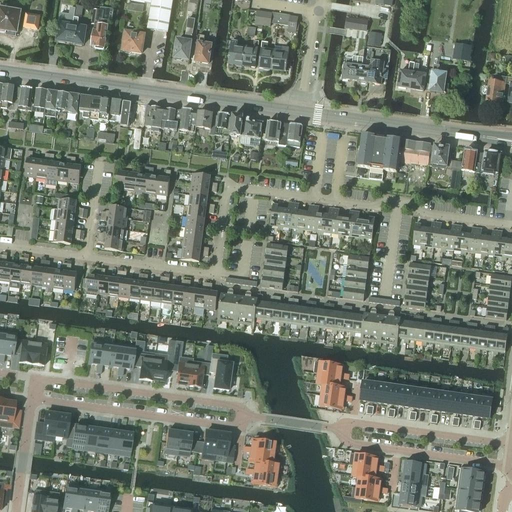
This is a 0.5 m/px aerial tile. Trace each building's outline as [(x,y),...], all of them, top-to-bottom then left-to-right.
[(154,31),(167,33),(172,0),(131,0),(131,1),(151,5),(147,30),(149,30),(149,31),(149,32),(152,32),(153,32),(154,31)] [(6,32),(16,34),(20,14),(7,11),(8,6),(1,5),(0,8),(0,33),(6,35),(6,32)] [(81,18),(83,8),(76,6),(74,17),(81,18)] [(104,49),(107,23),(112,23),(114,10),(100,8),(100,11),(93,10),(90,25),(94,26),(91,47),(95,48),(95,50),(103,51),(104,49)] [(60,25),(57,42),(59,42),(58,43),(65,44),(65,43),(70,44),(75,10),(71,9),(69,16),(60,15),(58,25),(60,25)] [(75,10),(70,44),(76,45),(75,46),(82,47),(82,46),(83,46),(86,29),(77,27),(78,20),(74,19),(76,10),(75,10)] [(257,12),(255,25),(263,27),(265,13),(257,12)] [(265,13),(263,27),(270,28),(271,24),(272,15),(265,13)] [(26,15),(23,28),(37,31),(40,17),(26,15)] [(288,27),(288,30),(296,32),(297,25),(297,24),(298,19),(297,18),(290,17),(288,27)] [(188,62),(193,30),(194,21),(188,20),(184,42),(177,41),(174,60),(175,60),(176,62),(180,62),(182,61),(188,62)] [(347,20),(346,29),(366,32),(367,23),(347,20)] [(130,53),(141,55),(144,37),(132,35),(133,29),(127,28),(123,52),(124,52),(124,53),(125,54),(128,55),(130,53)] [(380,47),(382,35),(369,33),(368,45),(380,47)] [(196,50),(197,50),(195,64),(201,65),(201,64),(208,65),(211,46),(203,45),(204,38),(198,37),(196,50)] [(241,67),(243,67),(246,49),(245,49),(246,44),(231,42),(228,65),(235,66),(235,67),(241,68),(241,67)] [(246,49),(243,67),(244,67),(244,68),(250,69),(250,68),(256,69),(259,43),(254,42),(253,50),(246,49)] [(266,44),(262,43),(258,69),(267,70),(266,71),(271,72),(273,53),(265,52),(266,44)] [(467,47),(455,45),(452,61),(465,63),(467,47)] [(289,50),(282,49),(282,54),(273,53),(271,72),(272,72),(272,71),(275,71),(275,72),(281,73),(281,72),(286,73),(289,50)] [(358,58),(354,83),(361,84),(365,85),(366,84),(368,85),(370,69),(369,68),(362,67),(364,51),(363,51),(359,53),(358,57),(358,58)] [(342,81),(354,83),(358,58),(353,58),(352,66),(344,65),(342,81)] [(370,69),(368,85),(380,86),(381,79),(382,79),(382,77),(383,71),(382,70),(383,64),(375,63),(375,61),(371,60),(369,68),(370,69)] [(397,88),(410,91),(414,65),(409,64),(408,73),(399,72),(397,88)] [(414,65),(410,91),(423,92),(425,76),(417,75),(418,65),(414,65)] [(448,87),(444,86),(445,75),(438,74),(439,67),(433,66),(429,92),(435,93),(436,95),(439,96),(440,94),(442,95),(442,94),(447,95),(448,87)] [(481,93),(482,95),(487,96),(485,106),(486,106),(487,108),(491,109),(492,107),(494,108),(494,106),(497,106),(497,103),(501,103),(504,87),(505,85),(510,86),(511,79),(506,79),(506,80),(499,79),(498,86),(495,85),(494,88),(488,87),(488,88),(483,87),(481,89),(481,93)] [(3,87),(0,110),(1,110),(1,109),(7,110),(8,104),(13,105),(13,99),(20,100),(22,90),(21,90),(15,89),(14,88),(3,87)] [(19,111),(31,113),(32,106),(31,104),(32,91),(22,90),(20,100),(19,111)] [(32,109),(32,106),(31,113),(45,115),(48,93),(36,92),(34,110),(32,109)] [(48,93),(45,115),(45,117),(56,119),(59,95),(48,93)] [(59,95),(56,119),(56,113),(61,114),(61,116),(67,117),(67,115),(69,96),(59,95)] [(69,96),(67,115),(77,116),(80,98),(69,96)] [(87,122),(88,120),(91,99),(82,97),(80,113),(83,114),(83,119),(87,120),(87,122)] [(88,120),(87,122),(89,122),(89,121),(108,123),(108,122),(111,101),(91,99),(88,120)] [(111,101),(108,122),(114,123),(115,118),(119,118),(121,102),(111,101)] [(128,128),(129,116),(131,104),(123,103),(121,115),(120,127),(128,128)] [(151,109),(146,107),(144,122),(146,122),(145,128),(148,128),(151,129),(151,132),(159,134),(160,130),(161,130),(163,111),(160,110),(158,108),(154,107),(151,109)] [(163,111),(161,130),(177,132),(179,132),(181,111),(175,112),(173,109),(169,109),(166,111),(163,111)] [(181,111),(179,132),(195,134),(197,114),(192,113),(193,112),(181,111)] [(197,114),(195,134),(196,129),(209,131),(208,137),(214,138),(217,118),(212,117),(213,115),(197,113),(197,114)] [(217,118),(214,138),(228,139),(231,119),(229,119),(228,117),(218,116),(217,118)] [(231,119),(228,139),(231,140),(231,138),(237,139),(237,136),(240,136),(240,138),(243,121),(241,121),(241,119),(232,118),(232,120),(231,119)] [(243,121),(240,138),(260,141),(261,136),(263,136),(264,124),(262,125),(252,123),(250,120),(246,120),(244,121),(243,121)] [(264,124),(263,136),(265,136),(264,142),(278,144),(277,147),(286,148),(289,126),(267,123),(264,124)] [(289,126),(286,148),(299,149),(302,128),(289,126)] [(134,148),(133,149),(139,150),(139,149),(142,131),(136,130),(134,148)] [(362,136),(357,168),(397,174),(398,164),(399,155),(401,141),(387,139),(387,140),(376,138),(376,137),(362,136)] [(399,155),(398,164),(428,168),(428,169),(429,160),(430,147),(431,145),(401,141),(399,155)] [(159,144),(158,152),(165,153),(166,145),(159,144)] [(433,161),(429,160),(428,169),(445,171),(445,168),(446,168),(448,149),(447,149),(446,147),(442,147),(441,148),(435,147),(433,161)] [(0,148),(0,159),(5,161),(10,161),(12,150),(0,148)] [(453,162),(452,170),(461,172),(474,174),(479,174),(479,175),(480,175),(481,165),(483,154),(478,154),(478,153),(473,152),(471,150),(467,150),(465,151),(464,151),(462,164),(453,162)] [(481,165),(480,175),(483,176),(483,173),(498,175),(499,175),(502,156),(502,155),(486,153),(484,165),(481,165)] [(27,160),(25,178),(36,180),(38,162),(27,160)] [(38,162),(36,180),(47,181),(49,163),(38,162)] [(47,181),(46,186),(57,187),(57,182),(60,165),(49,163),(47,181)] [(60,165),(57,182),(68,184),(70,166),(60,165)] [(70,166),(68,184),(79,185),(82,168),(70,166)] [(457,191),(460,172),(453,171),(450,190),(457,191)] [(116,173),(114,190),(124,192),(127,174),(116,173)] [(127,174),(124,192),(135,193),(138,176),(127,174)] [(193,175),(191,186),(209,188),(210,177),(193,175)] [(138,176),(135,193),(146,195),(148,177),(138,176)] [(148,177),(146,195),(157,196),(159,179),(148,177)] [(159,179),(157,196),(168,198),(170,180),(159,179)] [(191,186),(190,197),(208,199),(209,188),(191,186)] [(190,197),(188,207),(206,210),(208,199),(190,197)] [(60,201),(58,211),(54,211),(76,214),(77,208),(77,203),(60,201)] [(283,211),(280,232),(282,232),(283,228),(291,230),(294,205),(290,204),(289,211),(283,211)] [(294,205),(291,230),(298,231),(298,234),(300,234),(303,213),(297,213),(298,205),(294,205)] [(277,231),(280,232),(283,211),(277,210),(277,206),(273,206),(270,227),(278,228),(277,231)] [(109,212),(107,214),(107,218),(109,218),(127,221),(128,210),(122,209),(111,207),(110,213),(109,212)] [(188,207),(187,218),(205,221),(206,210),(188,207)] [(303,213),(300,234),(303,235),(303,231),(311,232),(314,208),(310,207),(309,214),(303,213)] [(314,208),(311,232),(318,233),(318,237),(320,237),(323,216),(318,215),(319,208),(314,208)] [(323,216),(320,237),(323,237),(323,234),(331,235),(335,210),(330,210),(329,217),(323,216)] [(335,210),(331,235),(339,236),(338,240),(341,240),(344,219),(338,218),(339,211),(335,210)] [(53,221),(57,222),(57,223),(75,225),(76,214),(54,211),(53,221)] [(344,219),(341,240),(343,240),(344,237),(351,238),(355,213),(350,213),(349,220),(344,219)] [(355,213),(351,238),(359,239),(359,242),(361,243),(364,222),(358,221),(359,214),(355,213)] [(109,218),(108,229),(126,231),(127,221),(109,218)] [(187,218),(186,229),(203,231),(205,221),(187,218)] [(364,222),(361,243),(363,243),(364,239),(372,240),(375,220),(370,219),(370,223),(364,222)] [(57,223),(55,233),(73,236),(75,225),(57,223)] [(425,230),(423,251),(425,251),(426,248),(433,249),(437,224),(432,224),(431,231),(425,230)] [(437,224),(433,249),(441,250),(441,254),(443,254),(446,233),(440,232),(441,225),(437,224)] [(415,226),(413,246),(421,247),(420,251),(423,251),(425,230),(419,229),(420,226),(415,226)] [(446,233),(443,254),(445,254),(446,251),(453,252),(457,227),(452,227),(451,234),(446,233)] [(457,227),(453,252),(461,253),(461,256),(463,257),(466,236),(460,235),(461,228),(457,227)] [(107,234),(106,240),(124,242),(126,231),(108,229),(107,234)] [(186,229),(184,240),(202,242),(203,231),(186,229)] [(466,236),(463,257),(466,257),(466,253),(474,254),(477,230),(472,229),(472,236),(466,236)] [(477,230),(474,254),(481,255),(481,259),(483,259),(486,238),(481,237),(481,231),(477,230)] [(486,238),(483,259),(486,260),(486,256),(494,257),(497,233),(493,232),(492,239),(486,238)] [(55,233),(54,244),(72,246),(73,236),(55,233)] [(497,233),(494,257),(502,258),(501,262),(503,262),(506,241),(501,240),(502,233),(497,233)] [(105,251),(123,253),(124,242),(106,240),(105,251)] [(184,240),(183,250),(201,253),(202,242),(184,240)] [(511,241),(506,241),(503,262),(506,262),(507,259),(511,259),(511,241)] [(267,245),(266,256),(286,259),(288,248),(267,245)] [(183,250),(181,261),(199,264),(201,253),(183,250)] [(266,256),(264,267),(285,270),(286,259),(266,256)] [(349,257),(347,267),(368,270),(369,259),(349,257)] [(2,264),(0,282),(11,284),(13,266),(8,265),(9,264),(7,263),(3,262),(2,264)] [(45,270),(43,288),(54,290),(56,272),(50,271),(51,263),(46,262),(46,268),(45,270)] [(11,284),(10,289),(21,290),(21,285),(24,267),(24,265),(20,264),(18,265),(18,267),(13,266),(11,284)] [(56,272),(54,290),(64,291),(68,265),(64,265),(62,273),(56,272)] [(68,265),(64,291),(75,292),(78,275),(67,273),(67,271),(72,271),(72,266),(68,265)] [(410,265),(409,276),(429,279),(431,268),(410,265)] [(21,285),(32,287),(35,269),(24,267),(21,285)] [(264,267),(263,278),(284,281),(285,270),(264,267)] [(347,267),(346,278),(366,281),(368,270),(347,267)] [(35,269),(32,287),(43,288),(45,270),(35,269)] [(87,294),(98,296),(100,278),(90,276),(87,294)] [(409,276),(407,287),(428,290),(429,279),(409,276)] [(491,276),(490,287),(511,290),(511,279),(491,276)] [(98,296),(109,297),(111,279),(100,278),(98,296)] [(263,278),(262,289),(282,292),(284,281),(263,278)] [(346,278),(344,289),(365,292),(366,281),(346,278)] [(111,279),(109,297),(119,299),(122,281),(111,279)] [(122,281),(119,299),(130,300),(133,282),(122,281)] [(133,282),(130,300),(141,302),(143,284),(133,282)] [(143,284),(141,302),(152,303),(154,285),(143,284)] [(197,291),(194,309),(205,311),(209,285),(204,284),(203,290),(208,290),(207,293),(197,291)] [(154,285),(152,303),(162,305),(165,287),(154,285)] [(209,285),(205,311),(216,312),(218,294),(212,293),(213,285),(209,285)] [(165,287),(162,305),(173,306),(175,288),(165,287)] [(407,287),(406,298),(426,300),(428,290),(407,287)] [(490,287),(488,298),(509,301),(511,290),(490,287)] [(175,288),(173,306),(184,308),(186,290),(175,288)] [(344,289),(343,300),(364,303),(365,292),(344,289)] [(184,308),(194,309),(197,291),(186,290),(184,308)] [(220,322),(227,323),(234,324),(233,327),(235,328),(240,298),(233,297),(234,292),(233,291),(231,291),(230,291),(228,292),(228,296),(221,295),(217,325),(220,326),(220,322)] [(240,298),(235,328),(238,328),(238,324),(245,325),(251,326),(251,330),(254,330),(255,320),(257,300),(251,299),(252,295),(251,294),(249,293),(248,293),(246,295),(246,299),(240,298)] [(257,300),(255,320),(261,321),(260,325),(263,325),(265,304),(261,303),(262,296),(258,296),(257,300)] [(265,304),(263,325),(265,325),(265,322),(272,323),(275,298),(271,297),(270,305),(265,304)] [(275,298),(272,323),(279,324),(278,327),(280,327),(283,306),(279,306),(280,299),(275,298)] [(406,298),(404,308),(425,311),(426,300),(406,298)] [(488,298),(487,309),(508,311),(509,301),(488,298)] [(283,306),(280,327),(283,328),(283,324),(290,325),(293,301),(289,300),(288,307),(283,306)] [(293,301),(290,325),(296,326),(296,330),(298,330),(301,309),(296,308),(297,301),(293,301)] [(301,309),(298,330),(300,330),(301,327),(308,328),(311,303),(306,302),(306,309),(301,309)] [(311,303),(308,328),(314,329),(314,332),(316,332),(319,311),(314,311),(315,304),(311,303)] [(319,311),(316,332),(318,333),(319,329),(325,330),(329,305),(324,305),(323,312),(319,311)] [(329,305),(325,330),(332,331),(332,334),(334,335),(337,314),(332,313),(333,306),(329,305)] [(337,314),(334,335),(336,335),(337,332),(343,332),(347,308),(342,307),(341,314),(337,314)] [(347,308),(343,332),(350,333),(350,337),(352,337),(355,316),(350,315),(351,308),(347,308)] [(487,309),(486,319),(506,322),(508,311),(487,309)] [(355,316),(352,337),(354,338),(355,334),(361,335),(363,315),(364,315),(365,310),(360,310),(359,317),(355,316)] [(363,315),(361,335),(360,345),(362,345),(363,342),(370,342),(376,343),(376,347),(378,347),(382,317),(376,317),(376,312),(376,311),(374,311),(372,310),(371,311),(370,316),(364,315),(363,315)] [(382,317),(378,347),(380,348),(381,344),(387,345),(394,346),(394,349),(396,350),(398,340),(400,320),(394,319),(394,315),(393,313),(392,313),(390,313),(389,314),(388,318),(382,317)] [(401,315),(400,320),(398,340),(404,341),(404,344),(406,345),(409,323),(405,323),(405,316),(401,315)] [(409,323),(406,345),(408,345),(409,341),(416,342),(419,318),(415,317),(414,324),(409,323)] [(419,318),(416,342),(422,343),(422,347),(424,347),(427,326),(423,325),(423,318),(419,318)] [(427,326),(424,347),(426,347),(427,344),(434,345),(437,320),(433,319),(432,326),(427,326)] [(437,320),(434,345),(440,346),(440,349),(442,350),(445,328),(440,328),(441,321),(437,320)] [(445,328),(442,350),(444,350),(445,346),(451,347),(455,323),(450,322),(449,329),(445,328)] [(455,323),(451,347),(458,348),(458,352),(460,352),(463,331),(458,330),(459,323),(455,323)] [(463,331),(460,352),(462,352),(463,349),(469,350),(472,325),(468,324),(467,331),(463,331)] [(472,325),(469,350),(476,351),(475,354),(478,354),(480,333),(476,333),(477,326),(472,325)] [(480,333),(478,354),(480,355),(480,351),(487,352),(490,327),(486,327),(485,334),(480,333)] [(490,327),(487,352),(494,353),(493,357),(496,357),(498,336),(494,335),(495,328),(490,327)] [(498,336),(496,357),(498,357),(498,354),(505,355),(508,330),(504,329),(503,336),(498,336)] [(16,335),(5,334),(1,356),(13,358),(16,335)] [(31,366),(34,344),(22,342),(18,364),(31,366)] [(91,343),(88,365),(97,366),(99,366),(102,344),(91,343)] [(34,344),(31,366),(43,367),(46,345),(34,344)] [(97,366),(96,370),(101,371),(102,367),(110,368),(113,346),(102,344),(99,366),(97,366)] [(113,346),(110,368),(118,369),(117,373),(122,374),(123,370),(121,369),(124,347),(113,346)] [(124,347),(121,369),(123,370),(132,371),(132,367),(134,353),(135,349),(124,347)] [(134,353),(132,367),(140,369),(138,381),(151,382),(155,356),(142,354),(134,353)] [(155,356),(151,382),(151,383),(152,382),(163,384),(167,357),(155,356)] [(173,358),(171,372),(177,373),(175,385),(187,387),(187,388),(188,388),(192,361),(180,359),(173,358)] [(210,366),(208,374),(215,375),(213,389),(213,390),(227,392),(228,392),(232,366),(232,365),(231,365),(226,364),(218,363),(218,360),(211,359),(210,366)] [(192,361),(188,388),(200,389),(202,376),(208,377),(208,374),(210,366),(192,363),(192,361)] [(315,362),(314,374),(341,377),(341,375),(342,366),(315,362)] [(340,380),(341,377),(314,374),(318,375),(317,385),(345,389),(345,388),(339,387),(340,380)] [(360,402),(371,403),(374,384),(363,383),(360,402)] [(384,386),(374,384),(371,403),(382,405),(384,386)] [(344,400),(344,397),(345,389),(317,385),(317,386),(323,387),(321,397),(344,400)] [(384,386),(382,405),(393,406),(395,387),(384,386)] [(393,406),(403,408),(406,389),(395,387),(393,406)] [(403,408),(414,409),(417,390),(406,389),(403,408)] [(427,392),(417,390),(414,409),(425,411),(427,392)] [(438,393),(427,392),(425,411),(435,412),(438,393)] [(446,414),(449,395),(438,393),(435,412),(446,414)] [(449,395),(446,414),(457,415),(460,396),(449,395)] [(460,396),(457,415),(468,417),(470,398),(460,396)] [(321,397),(320,408),(342,411),(343,402),(344,400),(321,397)] [(468,417),(478,418),(481,399),(470,398),(468,417)] [(492,401),(481,399),(478,418),(489,420),(492,401)] [(3,401),(0,422),(0,428),(12,430),(12,429),(18,430),(19,423),(13,422),(14,411),(15,406),(15,404),(15,403),(3,402),(4,401),(3,401)] [(36,424),(34,440),(41,441),(53,443),(57,416),(45,414),(43,425),(37,424),(36,424)] [(57,416),(53,443),(54,443),(54,438),(62,439),(66,440),(72,441),(74,429),(68,429),(69,418),(57,416)] [(72,445),(71,449),(84,451),(87,428),(74,426),(74,429),(72,441),(72,445)] [(87,428),(84,451),(95,452),(98,430),(87,428)] [(98,430),(95,452),(106,454),(109,431),(98,430)] [(109,431),(106,454),(117,455),(121,433),(109,431)] [(165,450),(164,454),(177,456),(180,433),(167,431),(165,450)] [(121,433),(117,455),(130,457),(130,454),(133,435),(121,433)] [(189,454),(190,454),(192,435),(180,433),(177,456),(189,457),(189,454)] [(196,454),(201,455),(201,460),(213,461),(217,435),(205,433),(203,444),(197,443),(196,454)] [(217,435),(213,461),(214,462),(214,457),(222,458),(226,458),(226,463),(232,464),(234,448),(228,447),(230,436),(217,435)] [(250,449),(250,452),(272,455),(274,444),(252,441),(250,449)] [(247,449),(246,454),(250,454),(249,463),(277,467),(277,466),(271,465),(272,455),(250,452),(250,449),(247,449)] [(349,466),(376,469),(377,467),(378,458),(351,454),(349,466)] [(404,473),(428,477),(424,476),(425,465),(421,465),(405,462),(404,473)] [(249,463),(254,464),(253,472),(253,474),(278,478),(278,477),(275,477),(277,467),(249,463)] [(352,477),(381,481),(381,480),(375,479),(376,472),(376,469),(349,466),(354,467),(352,477)] [(483,486),(482,485),(482,482),(483,483),(484,476),(483,475),(483,473),(459,470),(459,471),(462,471),(456,511),(453,511),(452,511),(479,511),(480,506),(479,506),(479,503),(481,503),(482,496),(480,496),(481,493),(482,493),(483,486)] [(250,471),(249,476),(253,477),(252,485),(276,489),(278,478),(253,474),(253,472),(250,471)] [(402,484),(427,488),(428,477),(404,473),(402,484)] [(381,481),(353,477),(352,478),(358,479),(357,489),(379,492),(379,489),(381,481)] [(0,511),(1,504),(3,492),(9,493),(10,492),(10,487),(4,486),(4,485),(1,485),(0,484),(0,511)] [(427,488),(402,484),(401,495),(420,498),(422,488),(427,488)] [(72,510),(74,511),(77,488),(66,487),(63,509),(72,510)] [(84,511),(88,490),(77,488),(74,511),(77,511),(84,511)] [(379,494),(379,492),(357,489),(355,500),(378,503),(379,494)] [(88,490),(84,511),(95,511),(99,491),(88,490)] [(30,511),(43,511),(46,493),(34,491),(33,497),(30,511)] [(95,511),(107,511),(110,493),(99,491),(95,511)] [(43,511),(56,511),(58,501),(58,495),(46,493),(43,511)] [(415,509),(415,508),(419,509),(420,498),(401,495),(399,506),(415,509)]
